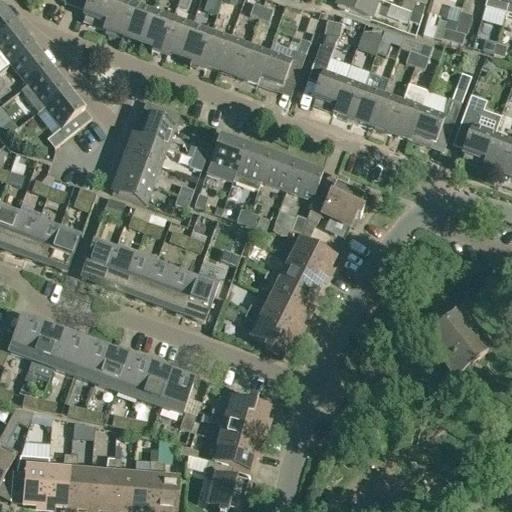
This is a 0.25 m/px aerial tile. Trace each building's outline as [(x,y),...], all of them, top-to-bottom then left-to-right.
[(103,32),(114,0),(88,0),(81,19),(90,21),(88,27),(103,32)] [(135,5),(120,0),(114,0),(103,32),(122,39),(135,5)] [(369,23),(377,2),(372,0),(339,0),(339,1),(342,2),(339,12),(369,23)] [(421,17),(426,0),(414,0),(414,4),(411,14),(421,17)] [(505,14),(507,6),(509,0),(486,0),(487,0),(484,8),(505,14)] [(154,12),(135,5),(122,39),(141,46),(154,12)] [(259,22),(263,10),(254,6),(249,19),(259,22)] [(0,41),(13,31),(20,32),(3,10),(0,10),(0,41)] [(263,10),(259,22),(268,26),(272,13),(263,10)] [(141,46),(160,53),(173,19),(154,12),(141,46)] [(421,17),(411,14),(408,25),(418,28),(421,17)] [(429,16),(422,38),(433,41),(439,19),(429,16)] [(192,26),(173,19),(160,53),(180,60),(192,26)] [(341,26),(327,23),(324,36),(339,39),(341,26)] [(211,33),(192,26),(180,60),(199,67),(211,33)] [(0,75),(10,68),(30,52),(37,53),(20,32),(13,31),(0,41),(0,75)] [(441,42),(451,45),(454,35),(444,32),(441,42)] [(199,67),(218,74),(230,40),(211,33),(199,67)] [(451,45),(461,48),(464,38),(454,35),(451,45)] [(332,53),(337,40),(326,38),(321,49),(332,53)] [(362,51),(376,56),(381,44),(381,43),(367,38),(362,51)] [(250,47),(230,40),(218,74),(237,81),(250,47)] [(281,91),(285,82),(295,85),(305,59),(309,46),(300,42),(296,55),(295,55),(292,62),(269,54),(256,88),(271,94),(273,88),(281,91)] [(381,44),(376,56),(385,59),(390,47),(381,44)] [(483,54),(493,57),(496,47),(486,44),(483,54)] [(250,47),(237,81),(256,88),(269,54),(250,47)] [(493,57),(503,60),(506,50),(496,47),(493,57)] [(10,68),(27,89),(47,73),(53,74),(37,53),(30,52),(10,68)] [(307,83),(317,87),(311,102),(320,105),(317,111),(332,116),(345,82),(325,74),(332,57),(318,52),(307,83)] [(414,70),(419,58),(409,54),(405,66),(414,70)] [(461,73),(471,77),(477,61),(466,57),(461,73)] [(419,58),(414,70),(424,73),(428,61),(419,58)] [(485,62),(482,71),(492,74),(495,65),(485,62)] [(70,95),(53,74),(47,73),(27,89),(21,94),(37,115),(43,110),(63,94),(70,95)] [(461,77),(456,90),(466,93),(471,80),(461,77)] [(352,123),(364,89),(345,82),(332,116),(352,123)] [(409,144),(422,110),(427,95),(408,88),(402,103),(390,137),(409,144)] [(352,123),(371,130),(383,96),(364,89),(352,123)] [(81,109),(70,95),(63,94),(43,110),(61,132),(80,116),(81,109)] [(402,103),(383,96),(371,130),(390,137),(402,103)] [(439,133),(450,137),(461,107),(451,104),(450,103),(445,118),(422,110),(409,144),(424,150),(426,144),(434,147),(439,133)] [(144,126),(138,124),(133,139),(167,151),(175,128),(147,117),(144,126)] [(0,131),(0,132),(6,140),(16,132),(10,124),(0,131)] [(467,165),(482,171),(494,136),(471,128),(461,156),(469,159),(467,165)] [(56,135),(47,142),(54,151),(63,144),(56,135)] [(511,146),(511,142),(494,136),(482,171),(501,177),(511,146)] [(160,170),(167,151),(133,139),(126,158),(160,170)] [(232,185),(235,176),(244,153),(250,150),(225,140),(218,144),(206,177),(231,187),(232,185)] [(511,146),(501,177),(511,181),(511,146)] [(257,195),(261,186),(269,162),(275,159),(250,150),(244,153),(235,176),(232,185),(257,195)] [(192,160),(204,165),(207,155),(195,151),(192,160)] [(153,189),(160,170),(126,158),(119,177),(153,189)] [(301,168),(275,159),(269,162),(261,186),(286,195),(295,171),(301,168)] [(204,165),(192,160),(188,170),(201,174),(204,165)] [(286,195),(312,205),(315,197),(320,181),(317,174),(301,168),(295,171),(286,195)] [(0,183),(6,186),(9,177),(0,173),(0,183)] [(25,182),(9,177),(6,186),(22,191),(25,182)] [(146,209),(153,189),(119,177),(111,197),(146,209)] [(31,195),(47,201),(50,191),(35,186),(31,195)] [(321,216),(350,230),(355,218),(359,220),(363,213),(358,211),(364,200),(335,186),(327,203),(315,197),(312,205),(306,222),(315,226),(316,227),(321,216)] [(178,198),(190,203),(193,194),(181,189),(178,198)] [(66,197),(50,191),(47,201),(62,206),(66,197)] [(198,197),(194,210),(203,213),(208,201),(198,197)] [(186,213),(190,203),(178,198),(174,208),(186,213)] [(92,206),(77,201),(73,210),(89,216),(92,206)] [(0,208),(0,251),(4,253),(16,221),(18,215),(0,208)] [(105,211),(102,221),(117,226),(121,217),(105,211)] [(236,225),(245,229),(250,216),(240,213),(236,225)] [(250,216),(245,229),(255,232),(259,220),(250,216)] [(289,233),(300,237),(305,222),(294,218),(289,233)] [(36,229),(16,221),(4,253),(25,261),(36,229)] [(144,236),(147,227),(131,221),(128,230),(144,236)] [(300,237),(298,243),(300,243),(306,246),(315,226),(306,222),(305,222),(300,237)] [(147,227),(144,236),(159,241),(162,232),(147,227)] [(274,228),(272,235),(280,238),(288,240),(291,234),(274,228)] [(45,268),(57,236),(36,229),(25,261),(45,268)] [(66,276),(78,244),(79,245),(81,238),(59,230),(57,236),(45,268),(66,276)] [(184,251),(188,241),(172,236),(169,245),(184,251)] [(188,241),(184,251),(200,256),(203,247),(188,241)] [(300,243),(290,263),(323,280),(333,260),(306,246),(300,243)] [(113,257),(92,249),(80,281),(101,289),(113,257)] [(223,254),(220,264),(235,269),(239,260),(223,254)] [(133,264),(113,257),(101,289),(122,296),(133,264)] [(269,270),(266,276),(314,300),(323,280),(290,263),(284,276),(269,270)] [(154,271),(133,264),(122,296),(142,304),(154,271)] [(162,311),(174,279),(154,271),(142,304),(162,311)] [(304,319),(314,300),(266,276),(263,282),(277,289),(270,302),(304,319)] [(198,277),(194,286),(182,318),(204,326),(219,284),(198,277)] [(182,318),(194,286),(174,279),(162,311),(182,318)] [(250,308),(247,314),(294,338),(304,319),(270,302),(264,314),(250,308)] [(461,311),(423,341),(454,381),(471,367),(492,350),(461,311)] [(284,358),(294,338),(247,314),(244,320),(257,328),(251,341),(265,349),(263,353),(271,357),(273,353),(284,358)] [(8,355),(30,364),(43,329),(30,324),(28,328),(19,325),(8,355)] [(43,329),(30,364),(31,364),(28,373),(48,381),(51,371),(52,371),(64,337),(51,332),(50,336),(42,333),(43,329)] [(0,351),(8,354),(13,338),(4,335),(0,345),(0,351)] [(73,379),(86,344),(72,339),(71,344),(63,341),(65,337),(64,337),(52,371),(73,379)] [(86,344),(73,379),(94,387),(107,352),(94,347),(92,351),(85,349),(86,344)] [(108,352),(107,352),(94,387),(116,395),(129,360),(115,355),(114,359),(106,356),(108,352)] [(129,360),(116,395),(137,403),(150,368),(137,363),(135,367),(127,364),(129,360)] [(159,410),(171,376),(158,371),(157,375),(149,372),(150,368),(137,403),(159,410)] [(172,376),(171,376),(159,410),(181,419),(192,388),(193,384),(180,379),(178,383),(170,380),(172,376)] [(25,378),(20,392),(28,395),(33,381),(25,378)] [(0,402),(9,406),(12,397),(0,392),(0,402)] [(21,409),(38,413),(40,403),(24,399),(21,409)] [(247,406),(231,401),(227,416),(212,412),(210,419),(261,433),(267,411),(255,408),(256,403),(248,401),(247,406)] [(54,417),(56,407),(40,403),(38,413),(54,417)] [(83,423),(85,413),(69,410),(66,419),(83,423)] [(85,413),(83,423),(99,427),(101,417),(85,413)] [(195,420),(185,416),(180,432),(189,435),(195,420)] [(256,454),(261,433),(210,419),(208,425),(223,430),(219,444),(256,454)] [(26,439),(46,440),(47,420),(27,420),(26,439)] [(128,433),(129,423),(113,420),(111,429),(128,433)] [(129,423),(128,433),(144,436),(146,426),(129,423)] [(68,439),(84,441),(85,431),(69,429),(68,439)] [(0,486),(12,464),(0,457),(0,454),(5,443),(0,440),(0,486)] [(250,475),(256,454),(219,444),(214,465),(233,471),(250,475)] [(152,465),(165,465),(166,447),(153,446),(152,465)] [(189,452),(181,450),(178,457),(195,462),(197,455),(189,452)] [(66,511),(70,459),(64,458),(62,474),(48,473),(45,510),(66,511)] [(70,511),(87,511),(91,476),(77,475),(77,459),(70,459),(66,511),(70,511)] [(109,511),(113,462),(107,462),(105,477),(91,476),(87,511),(109,511)] [(131,511),(134,479),(120,478),(120,463),(113,462),(109,511),(131,511)] [(240,511),(248,487),(230,482),(233,471),(214,465),(207,463),(204,476),(217,479),(207,509),(218,511),(240,511)] [(152,511),(157,465),(150,465),(148,480),(134,479),(131,511),(152,511)] [(152,511),(175,511),(178,483),(163,482),(163,466),(157,465),(152,511)] [(45,510),(48,473),(25,471),(25,475),(12,474),(10,502),(23,503),(22,508),(45,510)] [(403,511),(395,503),(388,510),(390,511),(388,511),(382,511),(374,503),(371,506),(361,495),(342,511),(403,511)]
